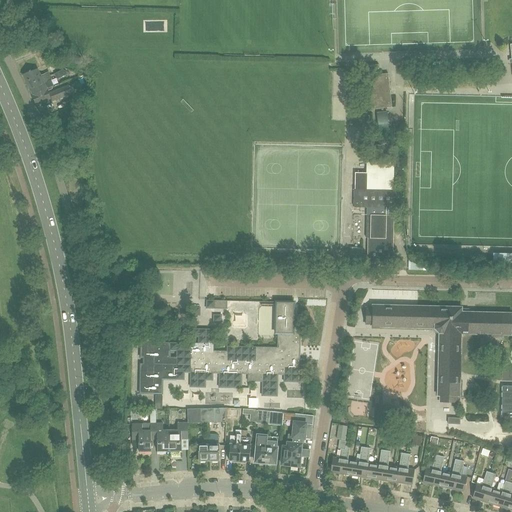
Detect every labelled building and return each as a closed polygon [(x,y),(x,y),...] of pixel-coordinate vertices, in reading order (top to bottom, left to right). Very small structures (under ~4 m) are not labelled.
[(82,60),(72,57),(71,63),(81,65),(82,60)] [(28,85),(50,76),(48,72),(41,75),(38,69),(23,75),(28,85)] [(63,70),(54,75),(57,80),(70,74),(63,70)] [(366,111),(392,107),(388,74),(362,76),(366,111)] [(53,86),(51,80),(52,79),(50,76),(28,85),(32,94),(32,95),(47,89),(47,88),(53,86)] [(52,101),(66,96),(69,94),(67,87),(63,89),(63,88),(49,93),(47,89),(32,95),(36,105),(51,99),(52,101)] [(81,95),(63,103),(65,109),(84,101),(81,95)] [(378,129),(388,128),(387,112),(377,113),(378,129)] [(386,215),(367,215),(366,238),(368,238),(367,262),(393,262),(393,250),(390,249),(390,242),(393,242),(394,215),(392,208),(392,190),(393,190),(393,163),(368,163),(367,173),(355,173),(355,189),(354,189),(354,207),(359,207),(386,208),(386,215)] [(511,255),(493,255),(493,264),(511,264),(511,255)] [(215,300),(214,308),(226,308),(227,301),(215,300)] [(293,316),(294,302),(276,302),(276,333),(278,333),(278,347),(227,346),(227,353),(213,353),(214,329),(192,329),(191,337),(199,337),(199,343),(170,343),(170,342),(156,342),(156,339),(141,339),(140,357),(144,357),(143,363),(140,363),(139,393),(162,393),(162,379),(177,380),(177,379),(184,380),(184,372),(191,373),(190,387),(205,387),(205,380),(213,380),(213,373),(219,373),(219,388),(241,388),(241,374),(248,374),(248,381),(262,381),(262,396),(277,396),(277,374),(284,375),(284,382),(306,382),(307,360),(297,360),(298,349),(296,349),(296,346),(300,346),(300,316),(293,316)] [(511,335),(511,334),(511,333),(511,314),(511,315),(511,313),(461,312),(461,307),(372,305),(372,308),(366,307),(365,324),(372,324),(372,327),(435,328),(439,333),(438,396),(440,396),(440,402),(457,403),(457,396),(459,397),(461,334),(511,335)] [(511,385),(502,386),(501,416),(511,416),(511,385)] [(207,408),(188,409),(188,423),(207,422),(207,408)] [(226,422),(226,408),(207,408),(207,422),(226,422)] [(257,410),(256,421),(262,422),(262,417),(269,418),(270,411),(257,410)] [(275,422),(283,422),(283,420),(284,412),(276,412),(275,422)] [(295,421),(296,414),(284,412),(283,420),(295,421)] [(311,439),(313,416),(305,415),(296,414),(295,421),(294,435),(290,465),(299,466),(302,438),(311,439)] [(151,430),(150,430),(150,423),(132,424),(132,440),(139,440),(139,452),(151,451),(151,440),(151,430)] [(169,430),(163,430),(163,423),(150,423),(150,430),(151,430),(151,440),(157,440),(157,454),(166,454),(166,451),(170,451),(169,430)] [(188,440),(188,423),(177,423),(177,430),(169,430),(170,451),(182,451),(182,440),(188,440)] [(346,425),(338,424),(336,437),(344,438),(346,425)] [(239,463),(241,430),(236,430),(235,444),(230,444),(229,460),(232,460),(232,462),(239,463)] [(241,430),(239,463),(246,463),(246,461),(249,461),(251,437),(246,437),(247,431),(241,430)] [(209,435),(209,442),(209,460),(212,460),(212,461),(218,461),(218,460),(219,460),(219,445),(219,436),(216,434),(209,435)] [(265,464),(267,446),(268,436),(257,435),(255,462),(259,462),(259,464),(265,464)] [(294,435),(289,435),(288,447),(284,446),(282,464),(290,465),(294,435)] [(421,436),(414,435),(412,444),(420,445),(421,436)] [(278,437),(273,437),(268,436),(267,446),(265,464),(272,465),(272,463),(276,464),(278,437)] [(437,446),(439,438),(431,436),(429,444),(437,446)] [(341,474),(346,445),(345,445),(345,441),(338,440),(337,449),(340,449),(339,458),(333,457),(331,472),(341,474)] [(205,460),(209,460),(209,442),(201,442),(201,445),(198,445),(199,460),(200,460),(200,461),(205,461),(205,460)] [(348,460),(350,450),(350,446),(346,445),(341,474),(351,475),(354,460),(348,460)] [(361,477),(366,448),(361,447),(359,461),(354,460),(351,475),(361,477)] [(368,463),(370,453),(370,449),(366,448),(361,477),(371,478),(374,463),(368,463)] [(483,449),(481,454),(486,456),(488,457),(490,451),(483,449)] [(381,480),(386,451),(381,450),(379,464),(374,463),(371,478),(381,480)] [(388,466),(390,456),(390,452),(386,451),(381,480),(391,481),(394,466),(388,466)] [(401,483),(406,454),(401,453),(399,467),(394,466),(391,481),(401,483)] [(408,469),(410,459),(410,455),(406,454),(401,483),(412,485),(414,470),(408,469)] [(433,485),(439,456),(435,455),(431,469),(426,468),(423,483),(433,485)] [(441,471),(443,461),(444,457),(439,456),(433,485),(443,487),(446,472),(441,471)] [(453,489),(459,460),(455,459),(452,473),(446,472),(443,487),(453,489)] [(461,475),(463,466),(464,461),(459,460),(453,489),(463,491),(466,477),(461,475)] [(483,501),(491,473),(487,472),(483,485),(477,484),(473,498),(483,501)] [(492,488),(494,479),(496,475),(491,473),(483,501),(492,504),(497,490),(492,488)] [(502,507),(509,483),(505,482),(502,491),(497,490),(492,504),(502,507)] [(511,494),(511,490),(511,484),(509,483),(502,507),(511,510),(511,509),(511,494)]
